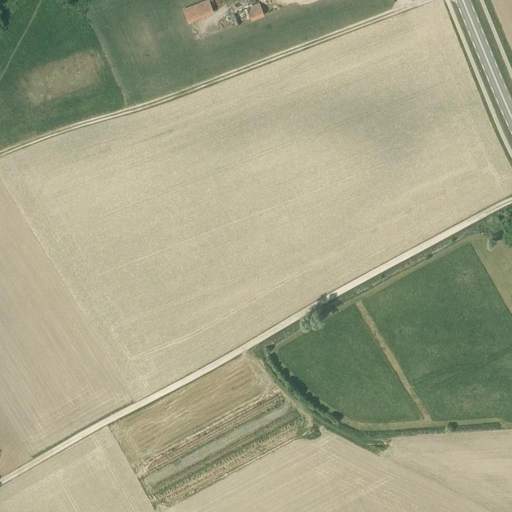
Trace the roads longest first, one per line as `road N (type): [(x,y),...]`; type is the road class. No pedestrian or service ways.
road 1 (track): [(0,481),(511,203)]
road 2 (track): [(431,0),(118,120),(0,156)]
road 3 (primary): [(511,116),(462,0)]
